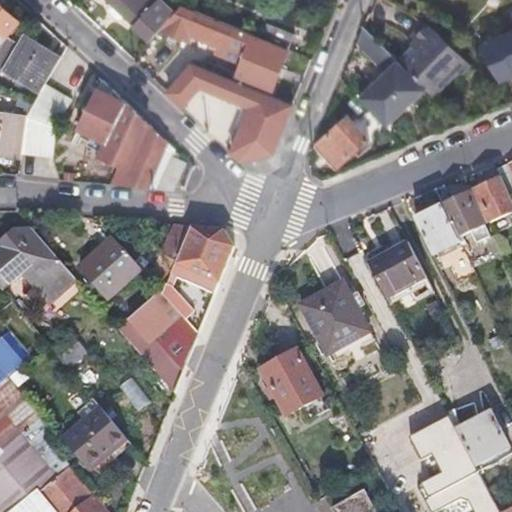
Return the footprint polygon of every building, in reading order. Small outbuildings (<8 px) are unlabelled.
[(150,41),(176,13),(184,5),(178,0),(166,0),(164,2),(162,0),(110,0),(115,5),(123,13),(150,41)] [(0,1),(0,31),(5,36),(20,20),(0,1)] [(439,10),(456,21),(462,24),(467,11),(442,2),(439,10)] [(119,18),(123,13),(115,5),(110,10),(119,18)] [(264,38),(290,48),(296,34),(270,24),(264,38)] [(363,26),(356,41),(376,61),(386,50),(363,26)] [(416,44),(433,34),(429,28),(413,39),(416,44)] [(437,32),(433,34),(416,44),(393,57),(395,59),(426,91),(433,98),(456,81),(460,85),(476,72),(448,32),(437,32)] [(264,38),(256,35),(239,76),(273,89),(290,48),(264,38)] [(47,84),(63,58),(27,39),(20,50),(5,40),(0,45),(0,72),(6,76),(9,71),(43,91),(47,84)] [(426,91),(395,59),(356,97),(362,102),(383,124),(387,129),(426,91)] [(167,91),(181,104),(199,86),(234,100),(241,83),(193,64),(176,82),(167,91)] [(181,150),(108,82),(103,93),(87,123),(86,126),(114,138),(107,156),(110,157),(112,153),(128,160),(119,182),(181,188),(192,162),(178,156),(181,150)] [(277,149),(295,104),(241,83),(234,100),(232,104),(242,108),(246,98),(255,102),(247,125),(227,117),(218,138),(239,158),(277,149)] [(75,100),(47,84),(43,91),(30,112),(30,116),(26,153),(26,155),(55,158),(59,128),(75,100)] [(383,124),(362,102),(349,114),(370,136),(383,124)] [(0,150),(26,153),(30,116),(0,112),(0,150)] [(315,147),(340,172),(368,144),(345,119),(315,147)] [(502,181),(511,202),(511,168),(499,174),(502,181)] [(511,214),(511,202),(502,181),(478,192),(493,223),(511,214)] [(443,207),(459,240),(473,233),(479,246),(489,241),(467,196),(443,207)] [(461,244),(459,240),(443,207),(417,220),(435,257),(461,244)] [(184,226),(173,225),(149,279),(159,290),(160,291),(193,227),(184,226)] [(0,263),(15,280),(28,269),(52,249),(33,227),(1,235),(0,233),(0,263)] [(225,231),(193,227),(160,291),(201,334),(236,248),(225,231)] [(135,264),(106,234),(73,264),(102,295),(135,264)] [(414,247),(413,244),(397,253),(371,267),(389,301),(430,279),(414,247)] [(367,259),(371,267),(397,253),(393,245),(367,259)] [(52,249),(28,269),(55,300),(78,280),(52,249)] [(347,282),(303,306),(334,364),(378,340),(347,282)] [(176,396),(201,334),(160,291),(159,290),(118,327),(176,396)] [(427,307),(433,319),(443,315),(437,302),(427,307)] [(23,366),(35,357),(11,329),(0,338),(0,382),(0,383),(0,382),(0,511),(22,511),(30,506),(43,494),(56,483),(62,489),(77,477),(72,472),(75,470),(49,440),(57,434),(25,394),(11,376),(23,366)] [(89,353),(72,332),(55,345),(72,367),(89,353)] [(498,336),(494,341),(500,346),(504,341),(498,336)] [(266,371),(280,397),(291,416),(327,396),(302,352),(266,371)] [(435,358),(423,365),(427,371),(438,364),(435,358)] [(37,383),(23,366),(11,376),(25,394),(37,383)] [(129,438),(94,398),(80,410),(82,412),(80,414),(82,416),(80,418),(85,423),(72,434),(98,465),(129,438)] [(491,413),(458,431),(480,472),(497,462),(493,456),(510,447),(491,413)] [(458,431),(450,417),(411,438),(423,462),(434,457),(443,475),(432,480),(418,488),(430,511),(438,511),(461,501),(467,503),(472,511),(501,511),(480,472),(458,431)] [(98,465),(72,434),(66,440),(92,470),(98,465)] [(511,451),(510,447),(493,456),(497,462),(511,454),(511,451)] [(434,457),(423,462),(432,480),(443,475),(434,457)] [(107,511),(77,477),(62,489),(56,483),(43,494),(58,511),(107,511)] [(373,511),(363,491),(331,508),(332,511),(373,511)] [(58,511),(43,494),(30,506),(35,511),(58,511)]
